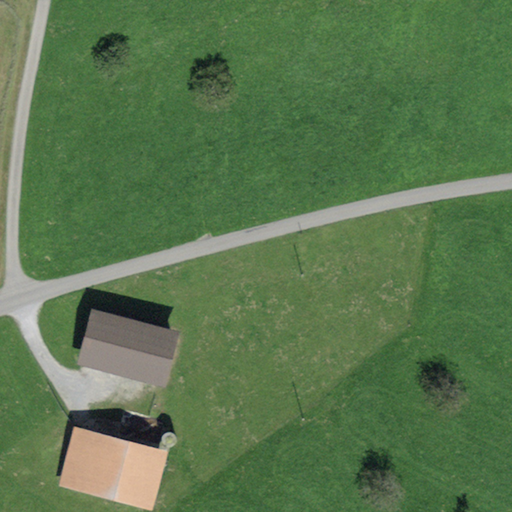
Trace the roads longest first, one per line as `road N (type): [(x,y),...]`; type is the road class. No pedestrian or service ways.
road 1 (unclassified): [(0,308),(203,248),(511,183)]
road 2 (track): [(44,0),(19,138),(12,239),(19,300)]
